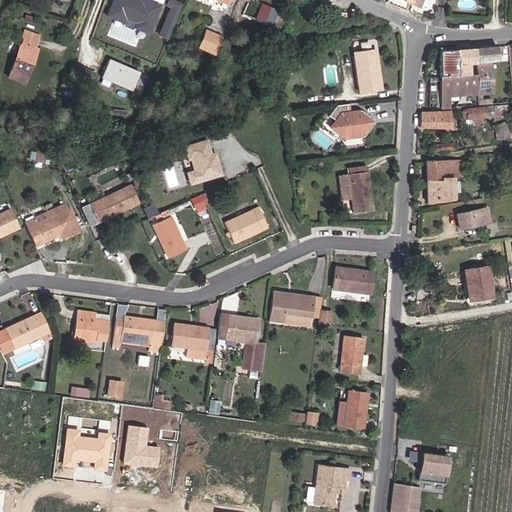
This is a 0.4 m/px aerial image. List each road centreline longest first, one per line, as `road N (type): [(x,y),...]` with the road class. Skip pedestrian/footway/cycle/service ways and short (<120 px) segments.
road 1 (residential): [(401,246),(318,243),(187,298),(28,279),(0,289)]
road 2 (residential): [(379,511),(401,246)]
road 3 (residential): [(401,246),(416,28)]
road 4 (residential): [(20,511),(25,495),(44,484),(149,496),(168,511)]
